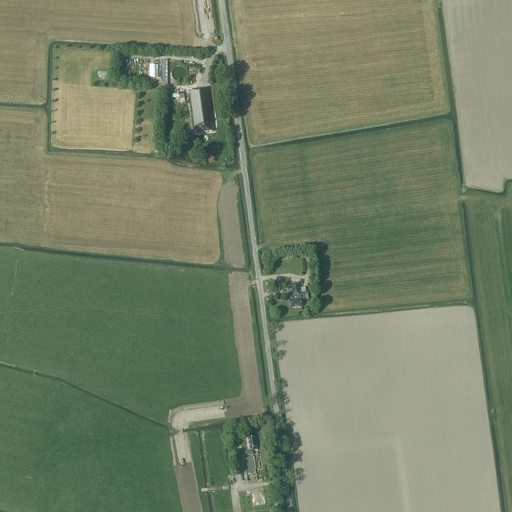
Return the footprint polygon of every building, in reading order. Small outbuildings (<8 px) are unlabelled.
[(180,66),(179,66),(178,66),(177,67),(176,67),(175,67),(174,68),(173,69),(172,70),(172,71),(172,72),(171,73),(171,74),(171,75),(172,76),(172,77),(172,78),(173,79),(174,80),(175,81),(176,82),(177,82),(178,82),(179,82),(180,82),(181,82),(182,82),(183,82),(184,81),(185,80),(186,79),(187,78),(187,77),(188,76),(188,75),(188,74),(188,73),(187,72),(187,71),(187,70),(186,69),(185,68),(184,67),(183,67),(182,67),(181,66),(180,66)] [(189,90),(192,117),(188,117),(190,130),(194,130),(194,134),(213,131),(212,125),(213,125),(208,88),(189,90)] [(180,103),(185,102),(183,93),(179,94),(172,95),(173,98),(179,97),(180,100),(180,103)] [(305,287),(300,288),(299,283),(287,284),(288,290),(290,290),(290,295),(292,296),(292,300),(291,300),(292,308),(301,307),(301,299),(300,295),(308,295),(308,292),(306,292),(305,287)] [(248,482),(262,480),(258,450),(256,450),(254,438),(247,439),(249,451),(238,453),(243,482),(247,481),(248,482)]
